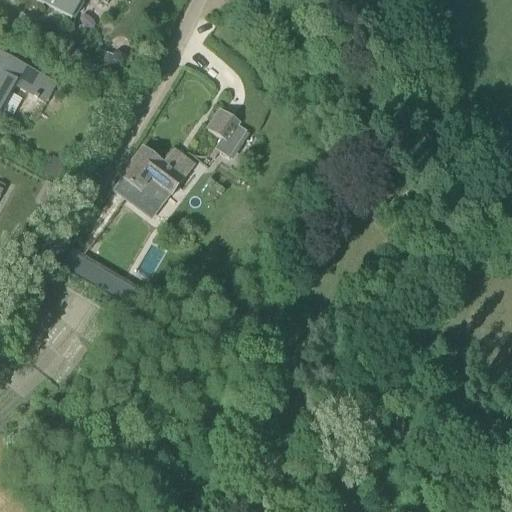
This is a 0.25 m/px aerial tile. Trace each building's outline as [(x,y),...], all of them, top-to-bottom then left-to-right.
[(34,0),(72,20),(82,0),(97,0),(107,5),(109,0),(34,0)] [(34,20),(21,14),(15,25),(28,31),(34,20)] [(110,74),(115,57),(101,52),(96,70),(110,74)] [(0,113),(1,112),(11,94),(14,88),(46,106),(58,85),(0,53),(0,113)] [(209,131),(223,140),(214,152),(230,163),(249,136),(235,126),(237,122),(222,112),(209,131)] [(164,164),(142,146),(121,173),(125,176),(115,190),(130,202),(133,199),(141,189),(144,192),(146,189),(159,200),(163,195),(168,199),(195,165),(175,150),(164,164)] [(38,176),(52,183),(63,165),(49,157),(38,176)] [(385,209),(395,196),(380,184),(370,198),(385,209)] [(65,193),(49,185),(39,205),(54,213),(65,193)] [(99,266),(89,283),(115,298),(125,281),(99,266)] [(44,284),(35,297),(41,301),(42,301),(49,290),(50,289),(44,284)]
